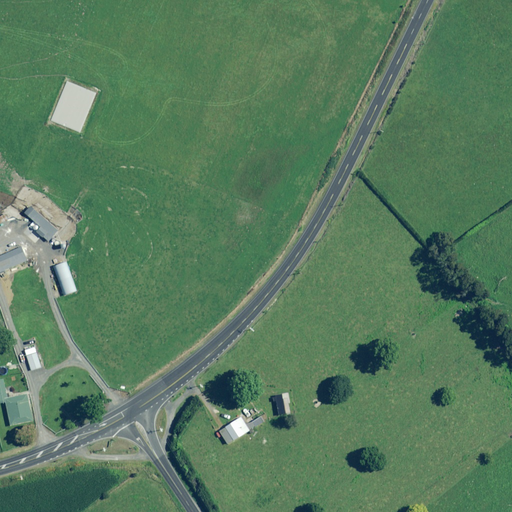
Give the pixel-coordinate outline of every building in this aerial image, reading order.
[(58,231),(33,209),(27,216),(40,227),(36,232),(48,242),(58,231)] [(0,272),(27,261),(21,247),(0,255),(0,272)] [(76,291),(66,262),(54,266),(63,296),(76,291)] [(41,367),(36,353),(26,356),(31,371),(41,367)] [(7,398),(3,379),(0,379),(0,403),(5,402),(10,426),(32,421),(27,394),(7,398)] [(264,422),(261,417),(247,425),(242,417),(219,431),(223,438),(227,444),(264,422)]
